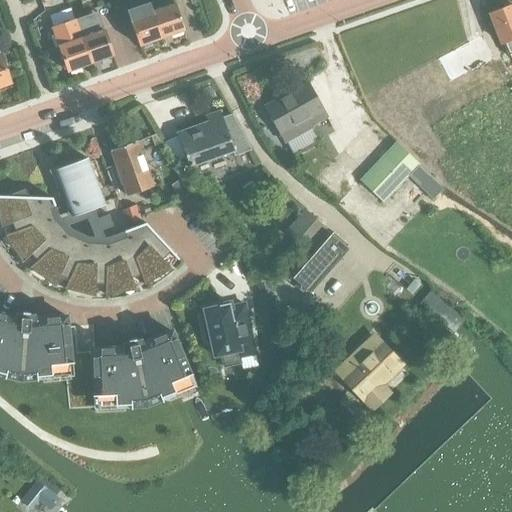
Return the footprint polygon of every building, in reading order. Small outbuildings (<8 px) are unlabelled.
[(148,1),(127,9),(130,18),(130,19),(140,45),(161,38),(152,11),(148,1)] [(175,3),(152,11),(161,38),(184,30),(175,4),(175,3)] [(511,3),(488,13),(501,46),(511,41),(511,3)] [(63,10),(48,15),(52,27),(52,29),(67,71),(68,71),(90,63),(75,19),(68,21),(63,10)] [(84,16),(75,19),(90,63),(112,55),(113,54),(104,29),(103,27),(97,11),(84,16)] [(498,50),(446,77),(452,89),(440,95),(452,118),(485,100),(482,95),(511,79),(511,49),(501,55),(498,50)] [(0,87),(11,83),(10,81),(0,55),(0,53),(0,87)] [(280,136),(324,112),(307,81),(263,105),(280,136)] [(177,136),(164,143),(175,161),(185,156),(188,167),(233,151),(235,156),(251,148),(231,113),(222,116),(220,110),(205,115),(206,121),(176,132),(177,136)] [(136,140),(109,150),(120,180),(127,196),(136,192),(153,186),(147,169),(136,140)] [(394,141),(358,179),(382,201),(418,163),(394,141)] [(86,157),(53,169),(70,216),(103,203),(86,157)] [(51,197),(0,195),(0,224),(11,221),(14,231),(5,234),(20,261),(30,252),(37,259),(29,267),(53,285),(59,275),(67,277),(63,288),(93,295),(94,283),(104,284),(104,294),(134,288),(130,276),(140,274),(143,283),(170,267),(161,258),(171,250),(144,222),(123,230),(126,236),(107,243),(87,243),(65,233),(52,219),(47,207),(54,205),(51,197)] [(134,205),(121,210),(126,224),(139,219),(134,205)] [(304,208),(284,231),(306,250),(326,227),(304,208)] [(109,211),(97,216),(102,228),(113,224),(109,211)] [(327,231),(288,275),(308,294),(348,249),(327,231)] [(394,273),(414,290),(423,279),(404,263),(394,273)] [(229,301),(200,308),(204,323),(201,324),(205,342),(208,341),(211,357),(219,356),(222,367),(240,363),(239,358),(256,354),(245,301),(231,304),(230,298),(228,299),(229,301)] [(305,321),(305,319),(309,318),(308,305),(278,306),(278,319),(299,319),(299,322),(305,321)] [(0,372),(4,373),(3,377),(20,382),(36,381),(36,376),(50,375),(66,374),(69,406),(129,404),(129,408),(131,408),(131,406),(146,406),(160,399),(161,401),(163,401),(161,397),(175,391),(171,382),(192,373),(173,329),(143,342),(140,338),(122,341),(121,345),(93,347),(89,347),(89,351),(84,352),(78,352),(75,327),(69,328),(68,326),(68,322),(67,314),(35,317),(35,312),(29,312),(14,311),(13,315),(0,311),(0,372)] [(338,376),(362,402),(363,395),(369,390),(373,393),(404,364),(379,337),(338,376)] [(36,481),(21,500),(30,507),(38,498),(49,508),(57,499),(36,481)]
